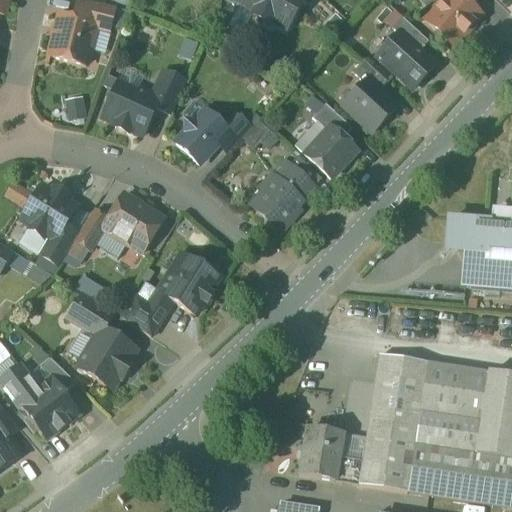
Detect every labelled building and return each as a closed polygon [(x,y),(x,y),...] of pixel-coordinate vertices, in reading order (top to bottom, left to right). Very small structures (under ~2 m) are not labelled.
[(0,0),(0,17),(4,18),(6,4),(8,4),(8,0),(0,0)] [(127,0),(102,0),(124,8),(127,0)] [(241,0),(222,0),(222,2),(237,11),(239,7),(238,7),(241,0)] [(241,0),(238,7),(239,7),(254,15),(252,19),(269,28),(271,25),(286,33),(302,6),(310,11),(312,7),(311,6),(310,9),(302,5),(304,2),(299,0),(241,0)] [(445,0),(424,24),(452,49),(481,18),(469,8),(460,0),(445,0)] [(114,11),(80,2),(74,23),(96,29),(96,30),(109,33),(110,28),(114,11)] [(129,14),(114,11),(110,28),(123,32),(129,14)] [(396,15),(386,26),(392,31),(402,20),(396,15)] [(74,23),(59,19),(49,60),(86,69),(96,30),(96,29),(74,23)] [(428,44),(402,20),(392,31),(398,37),(399,36),(419,55),(428,44)] [(419,55),(399,36),(398,37),(377,60),(413,92),(435,69),(419,55)] [(387,85),(364,64),(353,76),(364,86),(367,83),(379,94),(387,85)] [(186,86),(162,75),(151,100),(159,103),(155,111),(171,119),(186,86)] [(364,86),(343,109),(372,136),(397,110),(379,94),(367,83),(364,86)] [(151,100),(119,85),(102,121),(142,139),(155,111),(159,103),(151,100)] [(69,124),(87,122),(84,100),(66,103),(69,124)] [(352,131),(325,107),(312,122),(327,135),(331,131),(342,142),(352,131)] [(205,114),(175,147),(199,168),(229,136),(205,114)] [(251,132),(236,118),(227,129),(242,143),(251,132)] [(327,135),(305,159),(330,182),(356,154),(342,142),(331,131),(327,135)] [(315,192),(284,164),(271,178),(275,182),(275,188),(269,194),(264,195),(252,208),(270,225),(269,226),(280,236),(300,214),(297,212),(315,192)] [(54,192),(52,196),(42,190),(21,224),(32,231),(30,234),(42,242),(44,238),(51,242),(55,245),(64,231),(76,211),(67,205),(69,202),(54,192)] [(163,223),(123,199),(108,223),(102,233),(104,234),(142,257),(163,223)] [(511,213),(491,211),(491,220),(511,222),(511,224),(511,233),(511,213)] [(78,239),(74,245),(85,251),(90,255),(104,234),(102,233),(108,223),(93,214),(78,239)] [(511,233),(511,224),(511,222),(491,220),(487,225),(485,256),(468,255),(467,259),(465,289),(464,289),(464,291),(466,291),(511,294),(511,233)] [(487,225),(446,221),(443,257),(467,259),(468,255),(485,256),(487,225)] [(64,231),(55,245),(51,242),(41,259),(42,259),(59,270),(68,255),(74,245),(78,239),(64,231)] [(85,251),(74,245),(68,255),(79,261),(85,251)] [(13,256),(0,247),(0,276),(6,267),(13,256)] [(13,256),(6,267),(21,276),(28,265),(13,256)] [(59,270),(42,259),(36,269),(52,280),(59,270)] [(218,282),(184,261),(179,262),(170,276),(171,281),(162,296),(159,295),(150,310),(164,319),(173,305),(195,319),(201,310),(206,309),(212,298),(211,293),(218,282)] [(36,269),(33,268),(27,279),(42,288),(52,280),(36,269)] [(100,303),(105,288),(82,282),(78,296),(100,303)] [(108,315),(83,299),(67,323),(98,342),(103,334),(98,331),(108,315)] [(150,310),(136,301),(122,323),(151,341),(164,319),(150,310)] [(135,354),(103,334),(98,342),(92,351),(85,353),(79,363),(80,370),(79,373),(111,393),(118,381),(124,379),(129,371),(128,366),(135,354)] [(427,367),(378,359),(366,442),(359,489),(407,496),(427,367)] [(76,387),(49,362),(39,369),(50,383),(51,383),(62,397),(76,387)] [(511,511),(511,379),(427,367),(407,496),(511,511)] [(50,383),(38,393),(32,392),(25,398),(24,404),(19,407),(46,442),(57,434),(58,435),(68,427),(67,426),(78,418),(62,397),(51,383),(50,383)] [(0,408),(0,430),(7,441),(20,432),(0,408)] [(0,474),(20,460),(7,441),(0,430),(0,474)] [(343,438),(308,432),(300,479),(335,485),(343,438)] [(366,442),(343,438),(335,485),(359,489),(366,442)]
